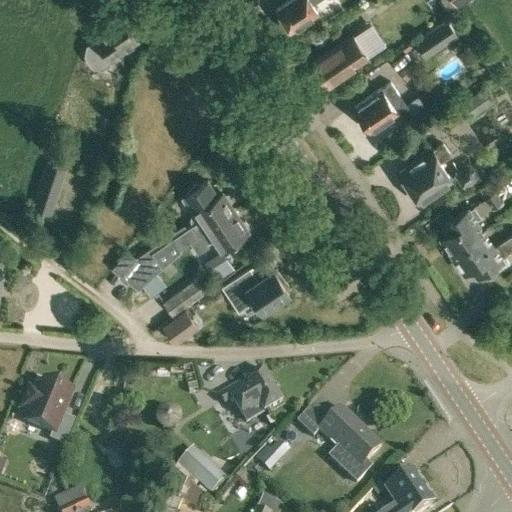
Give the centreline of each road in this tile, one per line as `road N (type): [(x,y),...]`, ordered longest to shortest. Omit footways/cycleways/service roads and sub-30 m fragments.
road 1 (tertiary): [(464,408),(193,0)]
road 2 (track): [(0,337),(234,351),(366,343),(414,331)]
road 3 (track): [(142,347),(139,329),(0,220)]
